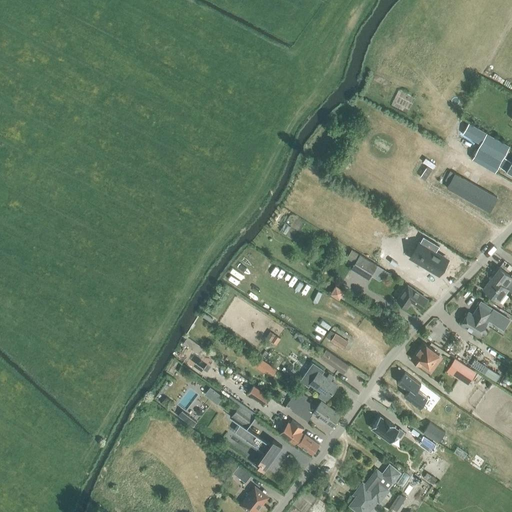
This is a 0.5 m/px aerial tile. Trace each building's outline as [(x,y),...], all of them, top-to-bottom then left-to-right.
[(499,166),(511,173),(511,160),(511,161),(509,159),(504,156),(510,146),(487,133),(469,122),(462,134),(480,144),(472,159),(495,172),(499,166)] [(446,188),(490,213),(499,197),(455,172),(446,188)] [(423,236),(419,243),(425,248),(422,253),(422,252),(420,254),(421,255),(418,261),(439,274),(447,260),(435,253),(439,246),(423,236)] [(377,265),(361,255),(352,249),(346,257),(355,263),(352,268),(369,279),(371,275),(377,265)] [(377,265),(371,275),(380,280),(389,273),(377,265)] [(483,289),(499,302),(508,289),(511,292),(511,291),(511,274),(511,276),(499,267),(497,266),(489,277),(491,278),(483,289)] [(336,284),(330,293),(339,298),(344,290),(336,284)] [(412,301),(421,308),(427,299),(408,285),(397,299),(408,307),(412,301)] [(469,312),(461,324),(479,335),(487,323),(485,322),(488,317),(503,326),(508,318),(481,301),(479,305),(473,315),(469,312)] [(336,334),(332,340),(343,348),(347,342),(336,334)] [(204,349),(187,337),(183,344),(199,355),(204,349)] [(421,366),(424,362),(430,367),(439,354),(423,342),(412,358),(421,366)] [(321,357),(343,373),(349,365),(326,349),(321,357)] [(263,368),(266,363),(258,357),(253,364),(262,370),(263,368)] [(496,382),(500,375),(475,359),(471,366),(496,382)] [(454,360),(448,370),(468,383),(470,380),(475,373),(454,360)] [(313,362),(300,380),(311,388),(312,386),(320,392),(317,396),(326,402),(339,384),(332,380),(334,377),(329,373),(327,376),(322,373),(324,370),(313,362)] [(405,372),(397,382),(408,390),(404,395),(419,408),(427,397),(417,389),(421,384),(418,381),(405,372)] [(301,396),(302,394),(297,391),(288,405),(292,408),(291,410),(307,420),(306,420),(308,421),(313,413),(332,426),(341,414),(321,400),(316,406),(301,396)] [(275,413),(281,405),(265,392),(259,400),(275,413)] [(240,424),(235,432),(264,452),(255,465),(264,471),(282,446),(273,440),(270,444),(247,428),(255,416),(239,405),(231,417),(230,416),(230,417),(240,424)] [(197,423),(182,411),(179,416),(194,428),(197,423)] [(302,431),(304,428),(292,419),(290,422),(288,421),(288,422),(281,433),(280,432),(279,433),(294,444),(295,443),(293,442),(295,439),(299,442),(298,443),(312,453),(319,444),(302,431)] [(398,437),(402,440),(406,434),(401,431),(400,433),(396,429),(397,428),(388,421),(387,423),(382,419),(373,430),(392,445),(398,437)] [(430,421),(423,432),(438,442),(445,432),(430,421)] [(251,475),(239,465),(232,473),(245,483),(251,475)] [(400,472),(390,465),(382,475),(392,482),(400,472)] [(368,511),(378,500),(380,502),(390,488),(389,488),(393,483),(392,482),(382,475),(377,470),(366,485),(363,483),(355,494),(357,496),(351,505),(357,510),(354,511),(368,511)] [(432,475),(428,480),(433,484),(437,479),(432,475)] [(257,511),(268,499),(253,487),(240,504),(249,511),(257,511)] [(396,511),(401,505),(396,502),(391,508),(396,511)]
